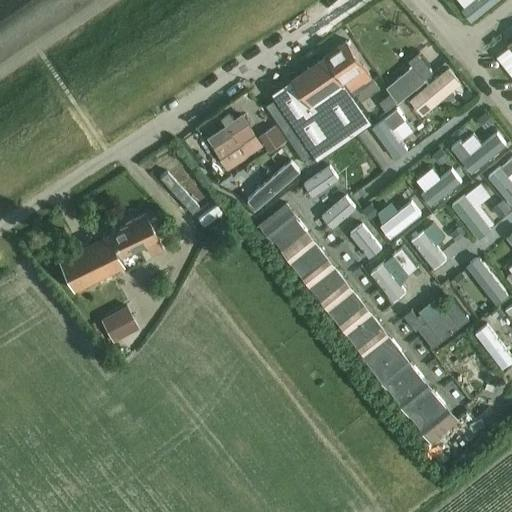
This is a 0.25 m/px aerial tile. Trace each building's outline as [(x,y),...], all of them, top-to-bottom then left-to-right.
[(325,53),(325,54),(342,78),(332,85),(344,101),(352,95),(358,104),(362,101),(355,92),(373,79),(346,39),(325,53)] [(379,101),(386,110),(433,71),(417,52),(409,59),(413,65),(387,86),(391,92),(379,101)] [(325,54),(275,89),(293,115),(302,109),(329,147),(342,138),(346,143),(375,119),(362,101),(358,104),(352,95),(344,101),(332,85),(342,78),(325,54)] [(431,107),(471,73),(456,56),(417,90),(431,107)] [(277,101),(267,107),(303,160),(313,154),(277,101)] [(479,104),(453,127),(459,135),(485,111),(479,104)] [(396,143),(410,133),(392,106),(377,116),(396,143)] [(243,115),(205,139),(225,170),(262,146),(243,115)] [(482,166),(511,137),(511,129),(502,119),(468,151),(482,166)] [(269,151),(287,139),(277,124),(259,136),(269,151)] [(181,139),(159,151),(186,203),(209,191),(181,139)] [(511,149),(495,161),(511,187),(511,149)] [(447,194),(470,171),(454,155),(431,179),(447,194)] [(311,170),(328,199),(347,187),(330,158),(311,170)] [(461,192),(487,225),(498,216),(471,184),(461,192)] [(406,228),(432,208),(417,189),(391,209),(406,228)] [(281,232),(307,208),(292,191),(266,215),(281,232)] [(368,209),(350,224),(378,258),(381,256),(404,285),(413,278),(426,294),(439,283),(436,279),(443,274),(410,233),(396,244),(368,209)] [(450,220),(441,209),(416,228),(425,240),(450,220)] [(126,223),(106,232),(57,254),(74,293),(124,271),(117,255),(143,244),(148,255),(162,249),(145,213),(125,222),(126,223)] [(287,239),(298,253),(325,233),(314,219),(287,239)] [(300,255),(318,277),(344,257),(327,234),(300,255)] [(503,295),(511,288),(511,281),(483,245),(471,254),(503,295)] [(349,259),(319,276),(333,300),(362,284),(349,259)] [(338,302),(355,324),(382,305),(365,282),(338,302)] [(394,307),(410,294),(403,286),(387,299),(394,307)] [(414,306),(442,339),(478,310),(462,290),(432,314),(420,300),(414,306)] [(375,351),(403,329),(384,304),(356,326),(375,351)] [(112,339),(136,326),(125,306),(101,319),(112,339)] [(481,321),(509,362),(511,359),(511,340),(493,313),(481,321)] [(381,365),(397,381),(424,353),(408,338),(381,365)] [(453,349),(472,377),(483,369),(464,341),(453,349)] [(511,369),(507,363),(488,380),(502,396),(511,387),(511,369)] [(416,405),(446,385),(439,373),(408,393),(416,405)] [(455,396),(428,416),(438,431),(466,411),(455,396)]
